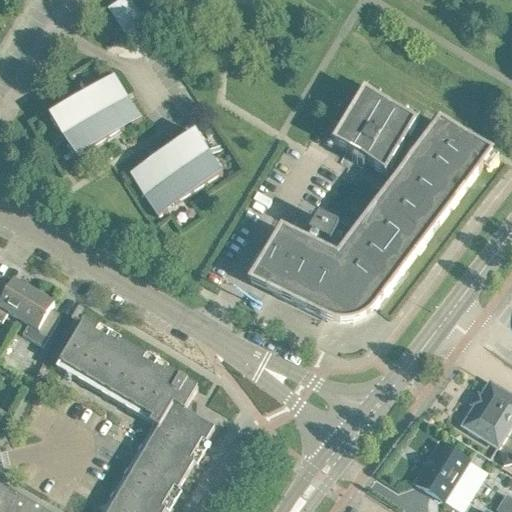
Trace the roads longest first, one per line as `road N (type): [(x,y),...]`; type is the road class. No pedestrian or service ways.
road 1 (unclassified): [(357,428),(0,211)]
road 2 (tertiary): [(357,428),(511,226)]
road 3 (residential): [(0,123),(71,0)]
